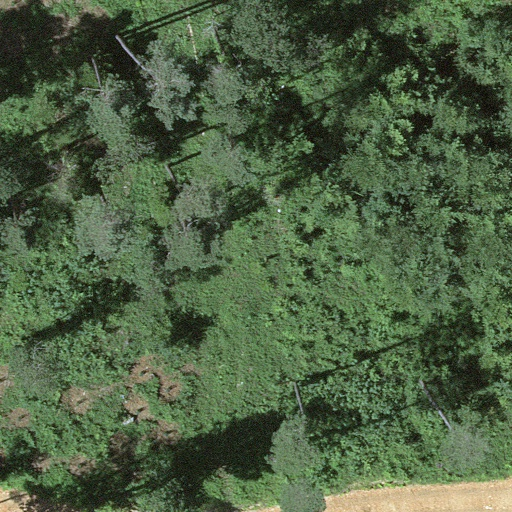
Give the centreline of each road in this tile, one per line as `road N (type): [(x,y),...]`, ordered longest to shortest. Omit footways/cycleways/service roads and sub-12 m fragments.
road 1 (track): [(226,511),(447,498),(511,503)]
road 2 (track): [(0,498),(213,511)]
